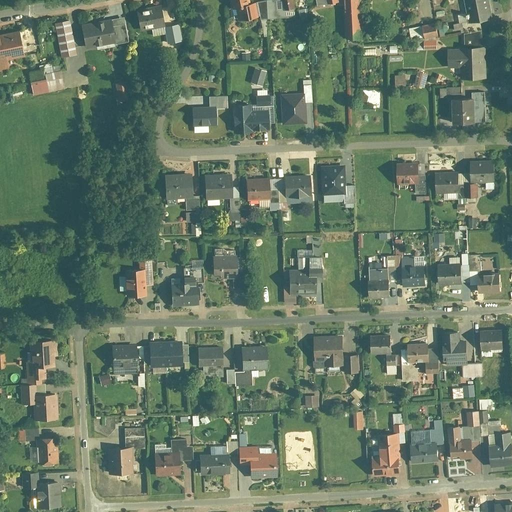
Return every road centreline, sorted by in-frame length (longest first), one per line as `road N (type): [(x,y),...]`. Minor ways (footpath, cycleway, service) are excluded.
road 1 (residential): [(199,0),(200,34),(158,122),(165,150),(511,141)]
road 2 (residential): [(511,310),(78,327)]
road 3 (residential): [(98,511),(511,483)]
road 4 (residential): [(78,327),(87,511)]
